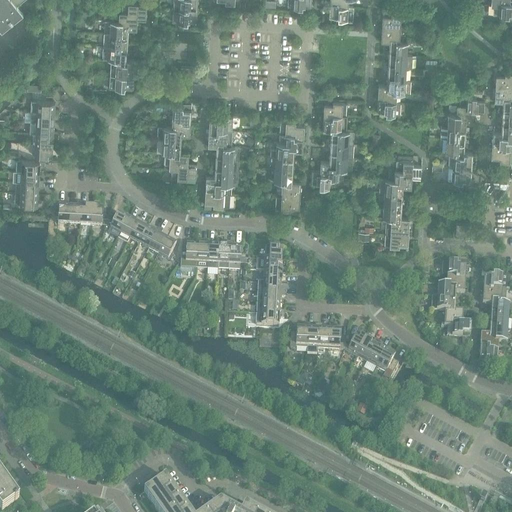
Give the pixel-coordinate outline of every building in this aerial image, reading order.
[(17,5),(13,0),(0,0),(0,28),(2,31),(23,13),(17,5)] [(172,0),(172,9),(187,10),(187,7),(197,8),(197,0),(172,0)] [(311,5),(311,0),(288,0),(288,7),(292,7),(309,8),(309,5),(311,5)] [(511,0),(509,0),(509,3),(500,2),(500,6),(493,6),(493,15),(499,15),(499,16),(509,16),(508,17),(511,17),(511,0)] [(339,6),(339,3),(330,2),(329,19),(338,19),(352,20),(353,7),(348,7),(339,6)] [(138,4),(128,3),(122,3),(122,12),(129,13),(128,16),(136,17),(136,20),(137,20),(145,20),(146,7),(138,7),(138,4)] [(196,24),(197,8),(187,7),(187,10),(172,9),(171,22),(196,24)] [(129,13),(122,12),(119,12),(119,21),(120,21),(119,25),(127,26),(127,29),(128,29),(136,30),(137,20),(136,20),(136,17),(128,16),(129,13)] [(391,16),(383,15),(382,28),(391,29),(391,26),(400,26),(401,20),(405,21),(406,14),(392,13),(391,16)] [(119,21),(110,21),(105,21),(104,34),(109,34),(119,35),(119,38),(127,38),(128,29),(127,29),(127,26),(119,25),(120,21),(119,21)] [(399,42),(400,26),(391,26),(391,29),(382,28),(381,41),(390,42),(390,38),(399,39),(399,42)] [(119,35),(109,34),(104,34),(103,46),(109,47),(118,47),(118,50),(126,51),(127,38),(119,38),(119,35)] [(399,42),(399,39),(390,38),(390,42),(389,51),(398,51),(398,55),(407,55),(408,42),(399,42)] [(118,47),(109,47),(103,46),(102,59),(111,60),(117,60),(117,63),(125,63),(125,60),(126,60),(126,51),(118,50),(118,47)] [(398,55),(398,51),(389,51),(389,64),(397,64),(397,67),(406,68),(411,68),(411,55),(407,55),(398,55)] [(135,60),(126,60),(125,60),(125,63),(117,63),(117,60),(111,60),(110,75),(125,76),(125,73),(134,73),(135,60)] [(397,67),(397,64),(389,64),(388,76),(396,77),(396,80),(405,80),(406,68),(397,67)] [(192,77),(193,67),(181,66),(180,76),(192,77)] [(133,86),(134,73),(125,73),(125,76),(110,75),(109,88),(124,89),(124,86),(133,86)] [(511,73),(505,73),(504,76),(496,75),(495,89),(504,89),(505,86),(511,86),(511,73)] [(396,80),(396,77),(388,76),(387,85),(388,85),(387,89),(396,89),(395,93),(396,93),(409,94),(410,81),(405,80),(396,80)] [(388,85),(387,85),(378,85),(378,98),(387,98),(386,102),(396,103),(396,93),(395,93),(396,89),(387,89),(388,85)] [(511,98),(511,86),(505,86),(504,89),(495,89),(494,101),(503,102),(504,102),(504,98),(511,98)] [(427,95),(427,97),(424,94),(421,97),(428,103),(430,100),(431,100),(427,95)] [(484,100),(476,100),(476,96),(460,95),(459,105),(465,105),(466,105),(466,109),(474,109),(474,113),(475,113),(483,113),(484,100)] [(387,98),(378,98),(377,111),(386,111),(385,114),(400,115),(401,103),(396,103),(386,102),(387,98)] [(511,114),(511,98),(504,98),(504,102),(503,102),(503,111),(511,111),(511,114)] [(55,101),(37,100),(30,100),(30,111),(36,111),(59,113),(59,109),(54,109),(55,101)] [(346,102),(342,102),(333,102),(333,105),(324,104),(323,118),(332,119),(333,116),(342,116),(346,117),(346,115),(345,115),(346,102)] [(465,105),(459,105),(457,104),(456,114),(457,114),(457,118),(465,118),(465,122),(474,122),(475,113),(474,113),(474,109),(466,109),(466,105),(465,105)] [(182,109),(183,106),(173,105),(172,118),(181,119),(181,122),(190,123),(191,110),(182,109)] [(59,113),(36,111),(30,111),(29,121),(36,122),(53,123),(54,116),(59,116),(59,113)] [(511,114),(511,111),(503,111),(502,123),(510,124),(510,127),(511,126),(511,114)] [(457,114),(456,114),(448,113),(447,126),(456,127),(456,130),(465,131),(465,122),(465,118),(457,118),(457,114)] [(346,117),(342,116),(333,116),(332,119),(323,118),(322,130),(331,131),(332,131),(332,127),(340,128),(340,131),(345,131),(346,117)] [(232,118),(228,118),(218,117),(218,120),(209,120),(209,133),(218,133),(218,130),(227,131),(231,131),(232,118)] [(181,122),(181,119),(172,118),(172,127),(173,127),(172,131),(180,131),(180,135),(181,135),(189,135),(190,123),(181,122)] [(53,123),(36,122),(29,121),(29,133),(35,133),(58,134),(58,130),(53,130),(53,123)] [(295,121),(286,121),(280,121),(279,134),(285,134),(294,135),(294,138),(303,138),(304,125),(295,125),(295,121)] [(511,126),(510,127),(510,124),(502,123),(501,132),(502,132),(502,136),(510,136),(510,140),(511,140),(511,126)] [(173,127),(172,127),(158,126),(157,139),(172,140),(171,143),(180,144),(181,135),(180,135),(180,131),(172,131),(173,127)] [(456,130),(456,127),(447,126),(446,139),(455,140),(455,143),(464,143),(465,131),(456,130)] [(340,131),(340,128),(332,127),(332,131),(331,131),(331,140),(339,140),(339,144),(348,144),(349,131),(345,131),(340,131)] [(231,131),(227,131),(218,130),(218,133),(209,133),(208,146),(217,146),(217,142),(226,143),(226,145),(234,146),(235,145),(231,145),(231,131)] [(502,132),(501,132),(493,132),(492,145),(501,145),(501,149),(511,149),(511,140),(510,140),(510,136),(502,136),(502,132)] [(58,138),(58,134),(35,133),(35,144),(52,145),(52,137),(58,138)] [(294,135),(285,134),(279,134),(279,143),(285,143),(285,147),(293,147),(293,151),(302,151),(303,138),(294,138),(294,135)] [(255,141),(249,137),(245,143),(251,147),(255,141)] [(172,140),(157,139),(156,152),(165,153),(170,153),(171,153),(171,156),(179,157),(179,153),(180,153),(180,144),(171,143),(172,140)] [(455,143),(455,140),(446,139),(445,152),(449,152),(454,152),(454,155),(463,156),(463,152),(464,152),(464,143),(455,143)] [(339,144),(339,140),(331,140),(330,153),(338,153),(338,156),(352,157),(353,144),(348,144),(339,144)] [(226,145),(226,143),(217,142),(217,146),(216,156),(225,156),(224,159),(238,160),(238,151),(242,151),(242,146),(234,146),(226,145)] [(285,143),(279,143),(276,143),(275,150),(270,149),(269,155),(275,156),(285,156),(284,159),(293,160),(293,151),(293,147),(285,147),(285,143)] [(51,156),(52,145),(35,144),(34,155),(40,155),(39,158),(45,159),(45,156),(51,156)] [(511,149),(501,149),(501,145),(492,145),(491,158),(492,158),(492,161),(511,162),(511,149)] [(454,152),(449,152),(448,167),(462,168),(462,165),(472,166),(472,153),(464,152),(463,152),(463,156),(454,155),(454,152)] [(171,153),(170,153),(165,153),(163,168),(172,169),(178,169),(179,166),(187,166),(187,163),(188,163),(188,153),(180,153),(179,153),(179,157),(171,156),(171,153)] [(338,156),(338,153),(330,153),(329,161),(330,161),(330,165),(338,165),(338,169),(351,170),(352,157),(338,156)] [(224,159),(225,156),(216,156),(215,168),(224,169),(224,172),(237,173),(238,160),(224,159)] [(284,159),(285,156),(275,156),(274,168),(284,169),(284,172),(292,173),(293,160),(284,159)] [(44,161),(17,160),(16,160),(15,171),(21,171),(39,172),(39,165),(44,165),(44,161)] [(330,161),(329,161),(321,161),(320,170),(321,170),(321,174),(329,174),(329,178),(338,178),(338,169),(338,165),(330,165),(330,161)] [(412,165),(413,162),(403,161),(402,171),(403,171),(403,174),(411,175),(411,178),(412,178),(420,179),(421,165),(412,165)] [(196,163),(188,163),(187,163),(187,166),(179,166),(178,169),(172,169),(171,178),(191,180),(191,177),(196,177),(196,163)] [(462,168),(448,167),(447,181),(471,182),(472,166),(462,165),(462,168)] [(224,172),(224,169),(215,168),(215,177),(215,180),(223,181),(223,184),(224,185),(224,183),(236,184),(237,173),(224,172)] [(284,172),(284,169),(274,168),(274,181),(282,182),(282,185),(291,185),(291,181),(292,181),(292,173),(284,172)] [(321,170),(320,170),(312,170),(311,183),(319,184),(319,187),(329,187),(329,178),(329,174),(321,174),(321,170)] [(402,184),(402,187),(411,188),(412,178),(411,178),(411,175),(403,174),(403,171),(402,171),(388,170),(388,179),(394,180),(394,183),(402,184)] [(38,176),(39,172),(21,171),(21,182),(43,183),(43,180),(38,179),(38,176)] [(215,177),(206,176),(205,189),(214,190),(214,193),(223,194),(224,185),(223,184),(223,181),(215,180),(215,177)] [(388,179),(385,179),(379,179),(378,192),(384,192),(393,193),(393,196),(402,196),(402,187),(402,184),(394,183),(394,180),(388,179)] [(300,182),(292,181),(291,181),(291,185),(282,185),(282,182),(281,197),(290,198),(291,195),(300,195),(300,182)] [(43,183),(21,182),(15,182),(15,192),(20,193),(38,194),(38,187),(43,187),(43,183)] [(214,193),(214,190),(205,189),(204,202),(213,203),(213,206),(222,207),(223,194),(214,193)] [(38,194),(20,193),(15,192),(14,204),(25,204),(25,208),(30,208),(30,205),(37,205),(38,194)] [(393,196),(393,193),(384,192),(383,205),(392,205),(392,208),(401,209),(402,196),(393,196)] [(299,208),(300,195),(291,195),(290,198),(281,197),(275,197),(275,210),(290,211),(290,208),(299,208)] [(80,226),(81,203),(77,203),(77,208),(70,208),(69,225),(80,226)] [(84,208),(84,203),(81,203),(80,226),(90,226),(91,209),(84,208)] [(392,208),(392,205),(383,205),(382,218),(386,218),(386,221),(400,222),(400,218),(401,209),(392,208)] [(69,225),(70,208),(59,207),(58,214),(55,214),(55,219),(58,219),(57,225),(69,225)] [(102,222),(103,209),(91,209),(90,226),(106,227),(106,228),(106,227),(107,222),(102,222)] [(120,235),(128,219),(118,214),(112,225),(107,222),(106,227),(106,228),(120,235)] [(128,219),(120,235),(117,239),(127,244),(129,240),(140,220),(137,218),(134,223),(128,219)] [(409,218),(400,218),(400,222),(386,221),(385,233),(399,234),(399,231),(408,231),(409,218)] [(141,226),(143,221),(140,220),(129,240),(139,245),(147,229),(141,226)] [(468,235),(469,224),(456,223),(456,234),(468,235)] [(148,250),(159,230),(156,228),(153,233),(147,229),(139,245),(148,250)] [(160,236),(162,232),(159,230),(148,250),(158,255),(166,239),(160,236)] [(408,248),(408,231),(399,231),(399,234),(385,233),(384,246),(408,248)] [(171,255),(176,245),(166,239),(158,255),(171,262),(173,257),(171,255)] [(205,246),(197,246),(197,263),(196,269),(207,270),(207,264),(208,241),(205,241),(205,246)] [(212,242),(209,241),(208,241),(207,264),(218,264),(219,247),(212,246),(212,242)] [(229,265),(230,242),(226,242),(226,247),(219,247),(218,264),(229,265)] [(234,243),(230,242),(229,265),(229,271),(240,271),(240,259),(241,256),(241,248),(234,247),(234,243)] [(197,246),(186,245),(185,257),(182,257),(182,263),(197,263),(197,246)] [(282,262),(282,250),(265,249),(264,261),(282,262)] [(282,262),(264,261),(259,260),(259,271),(264,271),(286,273),(287,269),(281,269),(282,262)] [(465,280),(466,267),(457,267),(457,264),(442,263),(441,276),(447,276),(456,277),(456,280),(465,280)] [(286,276),(286,273),(264,271),(263,282),(281,283),(281,276),(286,276)] [(484,278),(483,291),(492,291),(492,288),(502,289),(503,276),(493,275),(493,279),(484,278)] [(464,293),(465,280),(456,280),(456,277),(447,276),(446,285),(447,286),(447,289),(455,289),(455,293),(464,293)] [(280,290),(281,283),(263,282),(263,283),(257,283),(256,292),(262,293),(285,294),(285,290),(280,290)] [(455,302),(455,293),(455,289),(447,289),(447,286),(446,285),(438,285),(437,298),(446,298),(446,302),(455,302)] [(501,304),(502,289),(492,288),(492,291),(483,291),(482,304),(491,305),(492,301),(501,301),(500,304),(501,304)] [(285,294),(262,293),(256,292),(256,303),(262,304),(280,305),(280,297),(285,298),(285,294)] [(454,311),(455,302),(446,302),(446,298),(437,298),(431,298),(430,311),(445,311),(445,314),(454,315),(454,311)] [(509,317),(509,305),(501,304),(500,304),(501,301),(492,301),(491,305),(491,313),(500,313),(499,317),(509,317)] [(280,305),(262,304),(256,303),(255,314),(261,314),(284,316),(284,312),(279,312),(280,305)] [(462,321),(463,321),(463,311),(454,311),(454,315),(445,314),(444,324),(441,324),(440,327),(446,327),(453,327),(453,324),(462,324),(462,321)] [(508,330),(509,317),(499,317),(500,313),(491,313),(490,325),(499,326),(499,329),(508,330)] [(284,316),(261,314),(255,314),(255,325),(278,327),(279,319),(284,319),(284,316)] [(471,321),(463,321),(462,321),(462,324),(453,324),(453,327),(446,327),(446,337),(452,337),(461,337),(462,334),(470,335),(471,321)] [(315,329),(308,329),(307,349),(306,354),(317,355),(317,350),(319,325),(315,325),(315,329)] [(322,330),(322,325),(319,325),(317,350),(328,350),(329,330),(322,330)] [(499,329),(499,326),(490,325),(489,335),(490,335),(489,339),(507,340),(508,330),(499,329)] [(307,349),(308,329),(296,329),(296,334),(290,334),(289,348),(295,351),(295,348),(307,349)] [(341,331),(329,330),(328,350),(343,351),(344,351),(345,346),(345,345),(340,345),(341,331)] [(356,358),(366,340),(356,335),(350,348),(345,346),(344,351),(356,358)] [(507,344),(507,340),(489,339),(490,335),(489,335),(481,335),(480,347),(489,348),(488,351),(498,352),(498,343),(507,344)] [(366,363),(378,341),(375,340),(373,344),(366,340),(356,358),(366,363)] [(378,341),(366,363),(363,369),(372,374),(375,368),(385,351),(379,348),(381,343),(378,341)] [(497,365),(498,352),(488,351),(489,348),(480,347),(479,361),(483,361),(483,364),(497,365)] [(393,361),(395,356),(385,351),(375,368),(385,373),(382,378),(389,381),(398,364),(393,361)] [(307,381),(301,377),(298,382),(304,386),(307,381)] [(322,379),(315,390),(320,393),(326,382),(322,379)] [(350,401),(346,408),(352,411),(356,404),(350,401)] [(366,408),(359,405),(355,412),(362,416),(366,408)] [(17,500),(19,499),(1,473),(0,474),(0,508),(2,511),(14,502),(18,500),(17,500)] [(220,502),(205,511),(189,511),(165,477),(144,492),(157,511),(257,511),(237,501),(233,509),(220,502)] [(484,500),(481,499),(478,505),(480,506),(483,508),(486,502),(484,500)]
